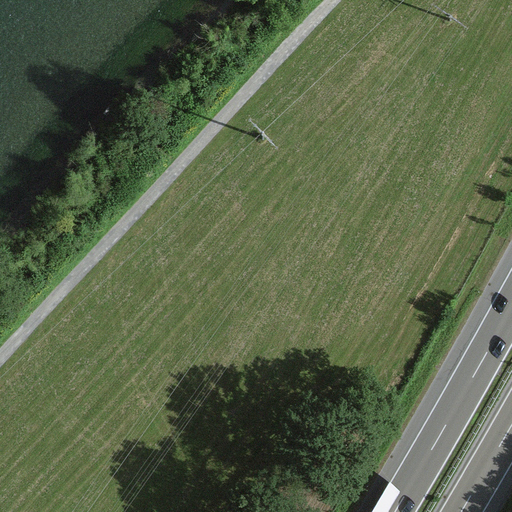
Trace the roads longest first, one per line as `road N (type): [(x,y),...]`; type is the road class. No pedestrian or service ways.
road 1 (track): [(0,358),(335,0)]
road 2 (motorway): [(511,305),(393,511)]
